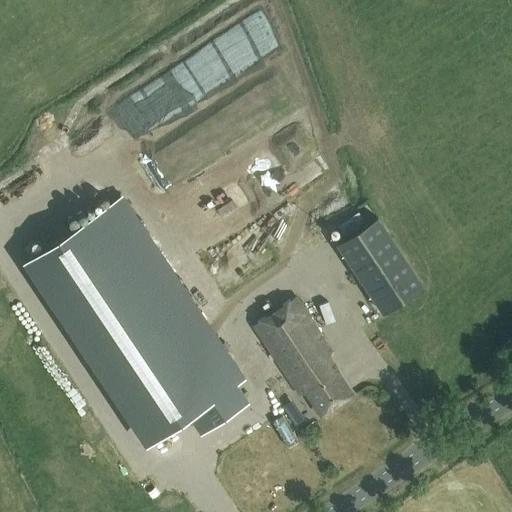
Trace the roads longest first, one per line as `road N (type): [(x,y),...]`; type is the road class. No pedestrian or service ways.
road 1 (unknown): [(195,511),(179,492),(260,410),(241,320),(292,270),(432,448)]
road 2 (tertiary): [(337,511),(511,395)]
